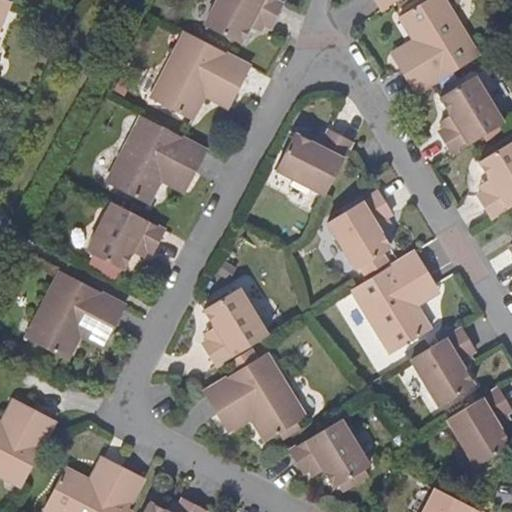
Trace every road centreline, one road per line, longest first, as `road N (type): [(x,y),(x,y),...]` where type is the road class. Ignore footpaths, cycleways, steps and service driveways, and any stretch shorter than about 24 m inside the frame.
road 1 (residential): [(322,64),(296,74),(142,369),(130,409),(151,436),(290,511)]
road 2 (residential): [(511,330),(368,94),(355,78),(322,64)]
